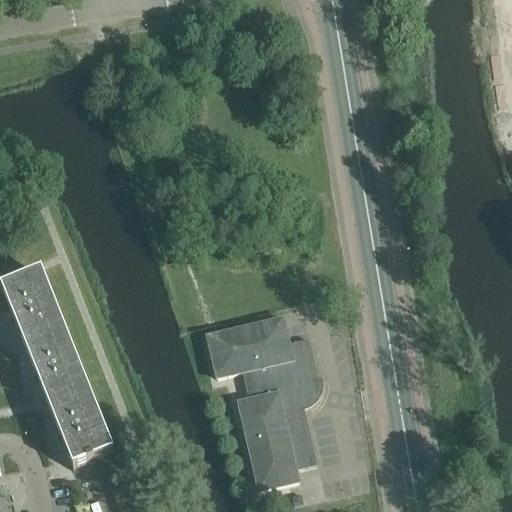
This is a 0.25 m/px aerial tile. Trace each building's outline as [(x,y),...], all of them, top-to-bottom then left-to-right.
[(75,473),(98,463),(112,458),(40,278),(3,293),(13,316),(12,316),(61,434),(59,435),(75,473)] [(308,408),(312,405),(315,402),(318,394),(319,390),(319,385),(309,343),(289,348),(283,323),(207,341),(217,382),(242,376),(249,405),(239,407),(259,495),(299,486),(296,475),(317,470),(303,410),(308,408)] [(122,454),(112,458),(98,463),(103,474),(127,465),(122,454)] [(107,485),(131,476),(127,465),(103,474),(107,485)] [(111,496),(136,487),(131,476),(107,485),(111,496)] [(136,487),(111,496),(116,507),(140,498),(136,487)] [(140,498),(116,507),(117,511),(135,511),(145,509),(140,498)] [(301,498),(292,500),(294,510),(304,508),(301,498)]
